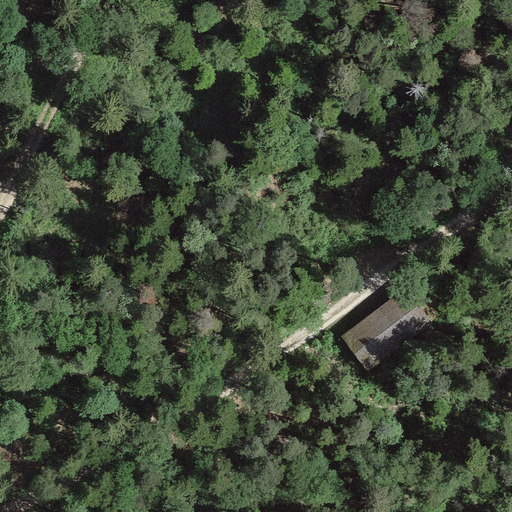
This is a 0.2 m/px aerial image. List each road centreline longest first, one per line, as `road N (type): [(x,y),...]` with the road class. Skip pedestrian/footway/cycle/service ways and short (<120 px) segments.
road 1 (track): [(17,511),(288,348),(480,204),(511,165)]
road 2 (track): [(0,217),(108,0)]
